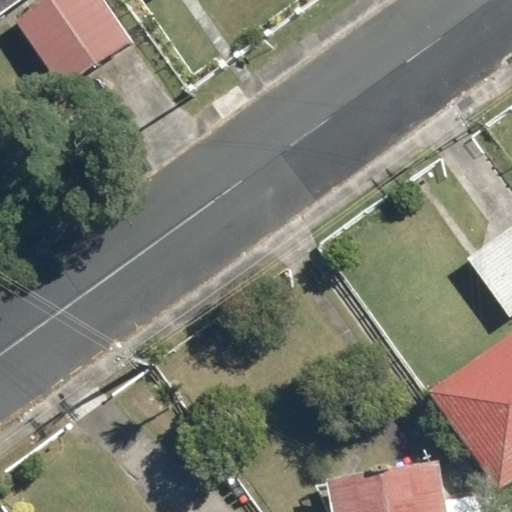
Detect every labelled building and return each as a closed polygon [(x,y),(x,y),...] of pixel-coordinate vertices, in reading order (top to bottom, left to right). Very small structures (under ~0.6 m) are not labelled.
[(0,0),(0,26),(37,0),(0,0)] [(105,0),(56,0),(19,25),(68,100),(140,53),(105,0)] [(0,168),(1,168),(5,165),(10,162),(13,158),(16,154),(18,149),(19,144),(19,138),(18,133),(17,128),(14,123),(11,119),(7,116),(2,113),(0,111),(0,168)] [(511,337),(430,396),(501,497),(511,489),(511,228),(466,261),(511,326),(511,337)] [(444,455),(331,475),(337,511),(478,511),(475,493),(452,497),(444,455)]
